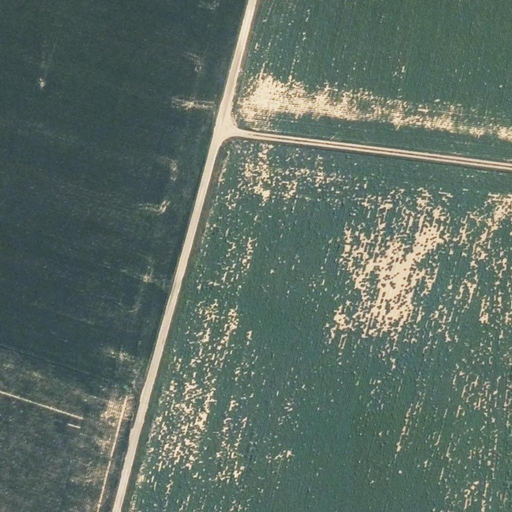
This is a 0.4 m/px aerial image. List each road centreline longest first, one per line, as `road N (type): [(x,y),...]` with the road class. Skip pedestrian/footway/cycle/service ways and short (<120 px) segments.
road 1 (unclassified): [(252,0),(117,511)]
road 2 (track): [(219,130),(511,167)]
